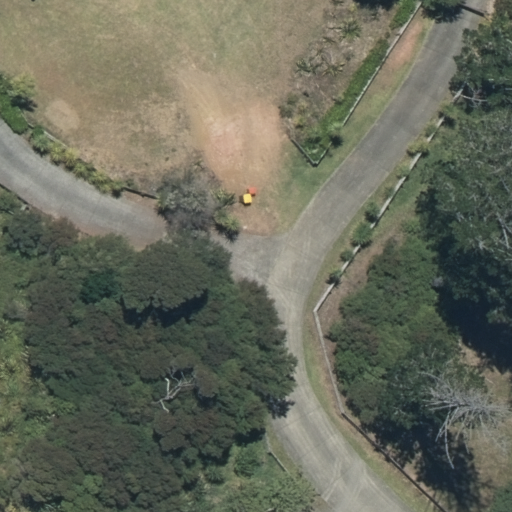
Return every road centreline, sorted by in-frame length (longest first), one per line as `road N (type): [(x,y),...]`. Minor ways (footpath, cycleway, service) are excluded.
road 1 (unknown): [(179,290),(409,94),(433,58),(450,0)]
road 2 (unknown): [(341,511),(245,401),(179,290)]
road 3 (unknown): [(179,290),(140,249),(0,188)]
